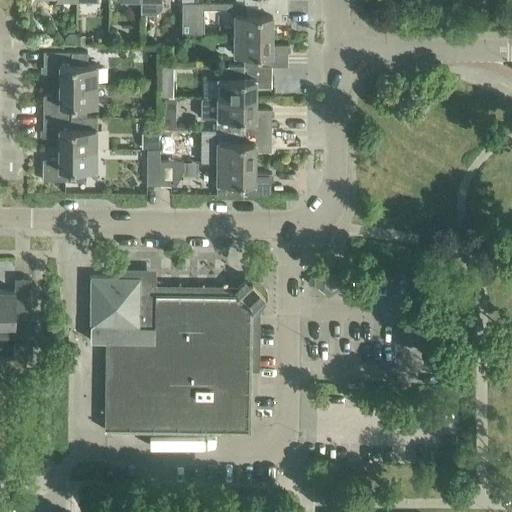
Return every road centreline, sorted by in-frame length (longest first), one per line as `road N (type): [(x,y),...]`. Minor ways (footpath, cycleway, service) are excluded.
road 1 (residential): [(285,229),(283,451),(79,449)]
road 2 (residential): [(79,449),(77,225)]
road 3 (residential): [(285,229),(328,216),(344,42)]
road 4 (residential): [(285,229),(77,225)]
road 5 (residential): [(14,151),(12,35),(0,7)]
road 6 (residential): [(344,42),(469,48)]
